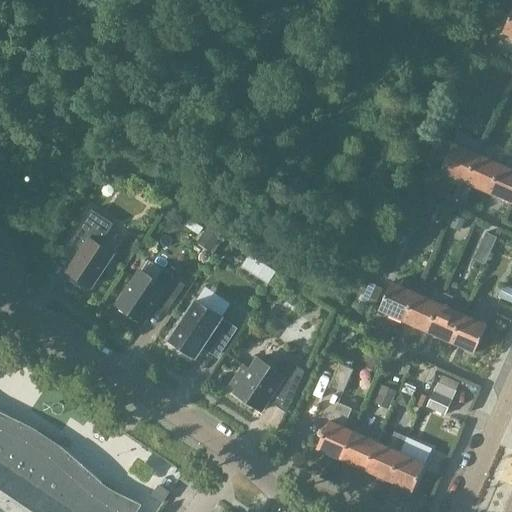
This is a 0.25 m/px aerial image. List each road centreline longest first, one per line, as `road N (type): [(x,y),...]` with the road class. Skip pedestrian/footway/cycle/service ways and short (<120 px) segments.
road 1 (residential): [(234,455),(12,306)]
road 2 (residential): [(457,511),(511,389)]
